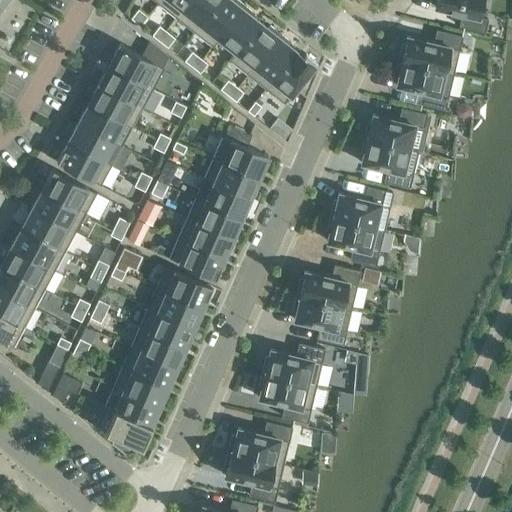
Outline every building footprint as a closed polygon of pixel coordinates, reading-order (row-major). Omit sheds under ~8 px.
[(159,0),(157,3),(175,17),(188,0),(159,0)] [(217,0),(188,0),(175,17),(193,31),(217,0)] [(244,4),(238,0),(217,0),(193,31),(211,45),(244,4)] [(458,25),(484,31),(487,18),(477,16),(481,0),(435,0),(434,6),(449,9),(449,10),(461,13),(458,25)] [(262,18),(244,4),(211,45),(212,46),(218,38),(234,51),(228,59),(229,59),(262,18)] [(138,8),(130,18),(139,25),(147,16),(138,8)] [(229,59),(247,74),(279,32),(262,18),(229,59)] [(157,39),(165,30),(159,25),(151,34),(157,39)] [(398,59),(453,72),(462,35),(436,29),(433,42),(407,35),(405,43),(403,43),(398,59)] [(174,37),(165,30),(157,39),(167,47),(174,37)] [(297,46),(279,32),(247,74),(265,88),(297,46)] [(119,43),(108,64),(152,88),(163,67),(162,66),(167,55),(148,40),(140,54),(119,43)] [(316,62),(297,46),(265,88),(284,102),(308,71),(309,71),(316,62)] [(193,68),(200,58),(191,51),(184,60),(193,68)] [(207,63),(200,58),(193,68),(199,73),(207,63)] [(444,108),(453,72),(398,59),(394,75),(398,76),(396,84),(421,90),(418,102),(444,108)] [(108,64),(98,83),(142,107),(152,88),(108,64)] [(229,96),(236,86),(227,79),(220,88),(229,96)] [(131,126),(142,107),(98,83),(87,102),(131,126)] [(243,91),(236,86),(229,96),(235,101),(243,91)] [(180,116),(185,105),(175,100),(169,111),(180,116)] [(254,101),(247,110),(253,115),(261,105),(254,101)] [(87,102),(77,121),(112,140),(122,122),(131,127),(131,126),(87,102)] [(455,110),(457,115),(461,116),(468,114),(470,109),(469,104),(464,103),(457,105),(455,110)] [(408,147),(413,124),(423,126),(426,113),(401,107),(398,120),(372,113),(370,121),(367,121),(363,137),(408,147)] [(268,127),(282,138),(290,128),(276,117),(268,127)] [(112,140),(77,121),(67,140),(111,164),(111,163),(102,158),(112,140)] [(212,156),(212,157),(258,177),(268,155),(246,145),(251,134),(228,124),(223,136),(231,139),(222,160),(212,156)] [(155,141),(165,146),(169,139),(158,133),(155,141)] [(418,149),(408,147),(363,137),(360,153),(362,154),(360,161),(386,168),(383,180),(409,186),(418,149)] [(100,184),(111,164),(67,140),(56,160),(91,179),(91,180),(100,184)] [(186,146),(175,140),(172,148),(182,153),(186,146)] [(162,153),(165,146),(155,141),(151,148),(162,153)] [(258,177),(212,157),(204,177),(249,197),(258,177)] [(52,168),(41,188),(85,212),(96,191),(87,187),(52,168)] [(136,180),(146,185),(150,178),(139,172),(136,180)] [(160,172),(156,179),(167,184),(170,177),(160,172)] [(204,177),(195,197),(241,217),(249,197),(204,177)] [(167,184),(156,179),(153,186),(163,192),(167,184)] [(143,193),(146,185),(136,180),(132,187),(143,193)] [(333,199),(330,215),(383,228),(392,191),(366,185),(363,198),(338,192),(336,199),(333,199)] [(41,188),(31,207),(75,231),(85,212),(41,188)] [(186,217),(232,236),(241,217),(195,197),(186,217)] [(141,211),(140,212),(152,218),(159,203),(147,198),(141,211)] [(31,207),(20,226),(64,250),(75,231),(31,207)] [(375,265),(383,228),(330,215),(326,231),(328,232),(326,240),(352,246),(349,258),(375,265)] [(118,216),(113,227),(124,232),(129,221),(118,216)] [(223,256),(232,236),(186,217),(178,236),(223,256)] [(134,225),(127,239),(136,243),(145,223),(137,219),(134,225)] [(20,226),(10,245),(54,269),(64,250),(20,226)] [(120,239),(124,232),(113,227),(109,234),(120,239)] [(214,277),(220,265),(223,256),(178,236),(169,257),(214,277)] [(10,245),(0,263),(0,264),(44,288),(54,269),(10,245)] [(97,258),(94,266),(105,271),(108,264),(97,258)] [(117,260),(113,267),(124,272),(128,265),(117,260)] [(0,264),(0,288),(34,307),(44,288),(0,264)] [(301,277),(296,294),(351,306),(359,270),(334,264),(331,276),(305,270),(303,278),(301,277)] [(165,265),(156,286),(202,306),(211,285),(165,265)] [(363,280),(380,282),(382,268),(365,265),(363,280)] [(99,282),(105,271),(94,266),(89,276),(99,282)] [(124,272),(113,267),(110,274),(121,279),(124,272)] [(202,306),(156,286),(147,306),(193,326),(202,306)] [(0,313),(23,326),(34,307),(0,288),(0,313)] [(76,303),(45,288),(38,302),(69,316),(76,303)] [(316,337),(342,343),(351,306),(296,294),(292,310),(295,311),(294,318),(319,324),(316,337)] [(78,297),(75,304),(86,310),(89,303),(78,297)] [(98,299),(94,306),(105,311),(109,304),(98,299)] [(80,320),(86,310),(75,304),(70,315),(80,320)] [(100,322),(105,311),(94,306),(89,317),(100,322)] [(184,346),(193,326),(147,306),(139,326),(184,346)] [(4,341),(13,346),(23,326),(0,313),(0,340),(3,342),(4,341)] [(139,326),(130,346),(176,366),(184,346),(139,326)] [(56,343),(67,349),(70,341),(59,336),(56,343)] [(79,337),(75,345),(86,350),(90,343),(79,337)] [(261,372),(315,384),(324,348),(298,342),(295,354),(270,348),(268,356),(265,355),(261,372)] [(81,361),(86,350),(75,345),(70,355),(81,361)] [(167,385),(176,366),(130,346),(121,365),(167,385)] [(45,390),(46,390),(58,366),(47,360),(36,382),(47,387),(45,390)] [(159,405),(167,385),(121,365),(113,385),(159,405)] [(73,378),(62,372),(51,394),(61,399),(60,401),(61,402),(68,389),(73,378)] [(307,421),(315,384),(261,372),(257,388),(260,389),(258,396),(284,402),(281,415),(307,421)] [(73,378),(68,389),(75,392),(81,382),(73,378)] [(150,425),(159,405),(113,385),(104,405),(150,425)] [(141,446),(150,425),(104,405),(95,426),(115,435),(112,442),(125,452),(130,441),(141,446)] [(227,450),(282,463),(291,426),(265,420),(263,433),(237,427),(235,435),(231,433),(227,450)] [(274,500),(282,463),(227,450),(224,466),(226,467),(224,475),(251,481),(248,494),(274,500)] [(255,511),(257,505),(231,498),(228,511),(216,508),(201,505),(199,511),(255,511)] [(276,503),(272,511),(300,511),(301,510),(276,503)]
